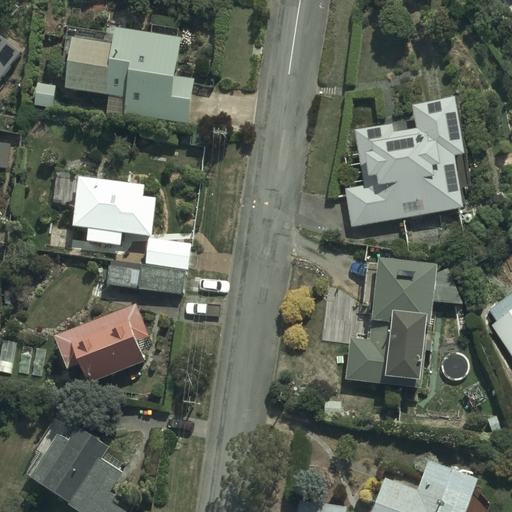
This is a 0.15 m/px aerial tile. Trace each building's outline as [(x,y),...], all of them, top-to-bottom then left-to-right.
[(117,37),(69,30),(64,66),(71,67),(68,91),(112,97),(109,115),(190,127),(197,81),(179,78),(185,40),(118,30),(117,37)] [(0,84),(24,55),(0,35),(0,84)] [(59,89),(40,86),(36,109),(56,112),(59,89)] [(347,194),(355,232),(466,210),(456,159),(469,156),(457,99),(414,108),(419,132),(397,137),(395,127),(356,135),(363,168),(369,167),(373,188),(347,194)] [(0,137),(0,169),(9,171),(15,135),(2,133),(1,138),(0,137)] [(146,187),(82,180),(76,228),(91,230),(89,243),(123,247),(125,235),(153,238),(158,201),(144,199),(146,187)] [(194,246),(152,240),(148,265),(190,271),(194,246)] [(351,344),(346,387),(421,396),(429,330),(431,330),(439,268),(379,260),(369,347),(351,344)] [(454,293),(441,299),(454,343),(468,339),(454,293)] [(500,330),(494,335),(511,360),(511,302),(491,318),(500,330)] [(138,309),(56,338),(68,371),(83,366),(91,386),(149,366),(142,345),(150,342),(138,309)] [(127,477),(124,476),(127,471),(110,460),(114,453),(84,432),(75,445),(64,438),(36,481),(74,506),(71,510),(73,511),(115,511),(120,504),(112,499),(127,477)] [(421,495),(388,483),(378,511),(470,511),(482,481),(433,464),(421,495)] [(347,511),(348,508),(298,503),(297,511),(347,511)]
